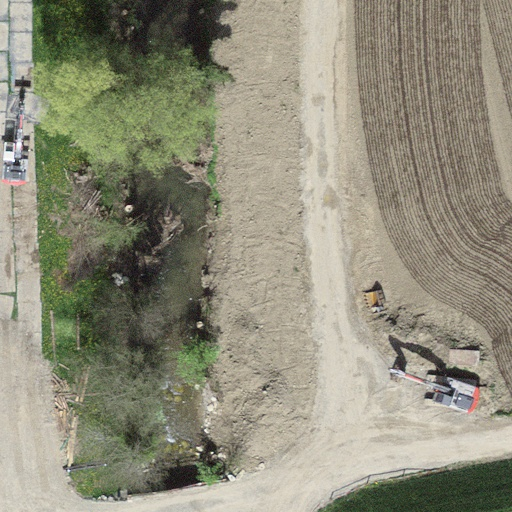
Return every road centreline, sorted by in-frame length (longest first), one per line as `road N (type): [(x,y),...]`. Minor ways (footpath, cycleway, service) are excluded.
road 1 (track): [(317,0),(315,197),(349,471)]
road 2 (track): [(155,511),(511,435)]
